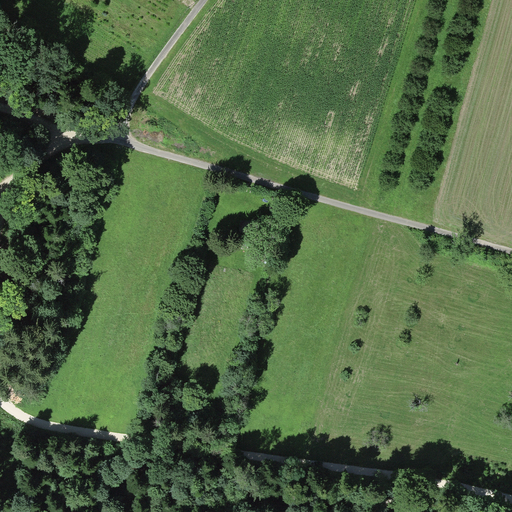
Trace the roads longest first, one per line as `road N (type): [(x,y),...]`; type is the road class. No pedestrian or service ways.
road 1 (track): [(511,501),(418,477),(47,427),(0,398)]
road 2 (track): [(115,137),(511,252)]
road 3 (track): [(115,137),(137,88),(202,0)]
road 4 (track): [(0,218),(4,185),(78,132)]
